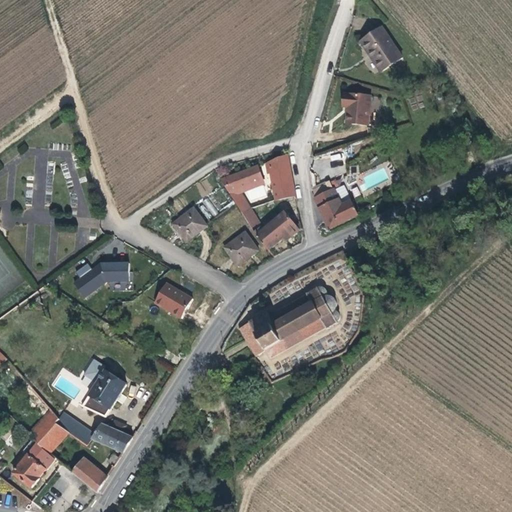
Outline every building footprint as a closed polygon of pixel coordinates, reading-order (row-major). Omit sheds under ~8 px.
[(382,28),(362,41),(373,57),(382,72),(402,58),(382,28)] [(369,125),(372,96),(348,94),(346,107),(349,107),(349,111),(347,123),(369,125)] [(293,180),(288,155),(269,162),(276,200),(296,197),(293,180)] [(238,189),(261,180),(263,177),(259,166),(222,179),(230,192),(238,189)] [(360,215),(356,209),(353,201),(343,206),(335,190),(340,188),(337,182),(332,184),(331,183),(314,191),(315,198),(319,207),(330,230),(342,224),(360,215)] [(250,208),(238,189),(230,192),(242,213),(250,208)] [(261,226),(250,208),(242,213),(254,232),(261,226)] [(190,241),(208,226),(195,209),(174,224),(187,242),(190,241)] [(287,242),(300,230),(291,219),(285,212),(276,219),(274,217),(271,219),(273,222),(265,228),(263,225),(261,226),(254,232),(269,251),(269,250),(284,238),(287,242)] [(260,251),(246,233),(225,248),(231,257),(238,266),(260,251)] [(108,282),(130,281),(130,264),(102,264),(93,271),(88,264),(76,273),(81,279),(75,284),(85,298),(108,282)] [(183,319),(194,299),(183,293),(183,294),(178,291),(179,290),(168,284),(156,303),(183,319)] [(272,359),(329,328),(339,323),(340,322),(340,321),(341,320),(342,320),(342,318),(342,317),(342,315),(342,314),(341,313),(341,312),(340,311),(338,310),(339,308),(339,307),(339,306),(339,303),(338,301),(338,300),(337,299),(335,297),(334,297),(333,296),(332,295),(330,295),(328,296),(329,293),(329,292),(329,291),(328,290),(327,289),(326,288),(325,287),(323,287),(321,287),(320,288),(271,316),(269,312),(251,323),(268,352),(272,359)] [(268,352),(251,323),(241,329),(257,357),(268,352)] [(118,399),(127,384),(116,377),(117,376),(116,373),(111,370),(108,371),(107,372),(106,371),(82,407),(106,418),(118,399)] [(51,453),(69,432),(57,423),(61,420),(52,410),(29,435),(50,454),(51,453)] [(92,439),(79,429),(82,426),(65,415),(61,420),(57,423),(69,432),(88,445),(92,439)] [(124,433),(127,426),(116,420),(113,427),(124,433)] [(124,452),(134,437),(124,433),(113,427),(103,423),(93,438),(110,446),(124,452)] [(32,488),(41,478),(40,477),(43,474),(46,469),(28,454),(13,472),(32,488)] [(115,467),(121,458),(114,454),(108,462),(115,467)] [(106,481),(82,461),(80,462),(79,464),(77,462),(75,462),(70,469),(87,484),(98,494),(106,481)]
